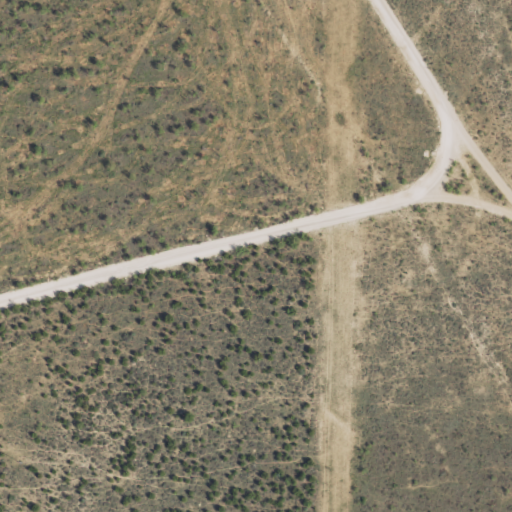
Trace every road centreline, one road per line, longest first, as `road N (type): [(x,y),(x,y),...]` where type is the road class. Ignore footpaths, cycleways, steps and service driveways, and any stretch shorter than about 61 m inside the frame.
road 1 (residential): [(0,372),(379,238),(459,167)]
road 2 (residential): [(511,193),(459,167),(439,101),(362,0)]
